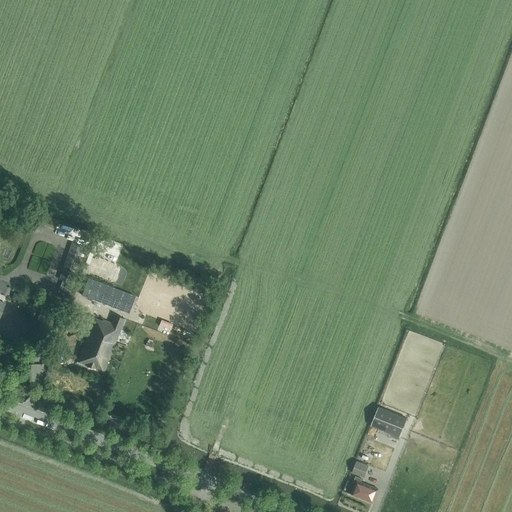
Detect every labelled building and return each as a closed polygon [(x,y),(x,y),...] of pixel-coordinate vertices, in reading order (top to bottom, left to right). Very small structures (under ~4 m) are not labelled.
[(74,275),(84,247),(71,242),(61,271),(74,275)] [(0,271),(0,284),(9,286),(10,272),(0,271)] [(88,278),(81,295),(129,314),(135,296),(88,278)] [(69,300),(74,285),(63,281),(57,296),(69,300)] [(88,333),(115,344),(124,319),(114,315),(111,323),(102,320),(101,321),(93,318),(88,333)] [(196,335),(181,328),(175,342),(190,348),(196,335)] [(121,332),(119,338),(129,342),(131,335),(121,332)] [(115,344),(88,333),(76,363),(103,373),(115,344)] [(400,437),(407,419),(379,407),(371,426),(400,437)] [(97,437),(101,430),(94,426),(90,433),(97,437)] [(212,464),(216,448),(210,446),(206,463),(212,464)] [(364,477),(369,464),(356,460),(351,473),(364,477)] [(363,479),(356,476),(353,483),(355,484),(351,494),(373,503),(379,489),(361,482),(363,479)]
